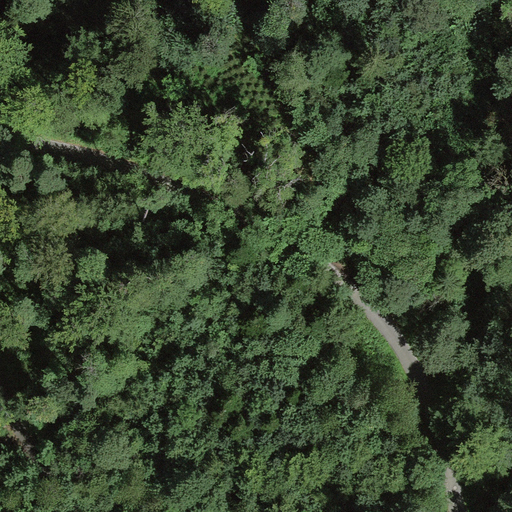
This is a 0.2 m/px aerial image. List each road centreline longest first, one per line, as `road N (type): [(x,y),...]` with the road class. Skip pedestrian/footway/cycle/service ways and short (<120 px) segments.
road 1 (residential): [(0,131),(212,203),(286,239),(371,306),(425,389),(457,511)]
road 2 (track): [(0,365),(76,511)]
